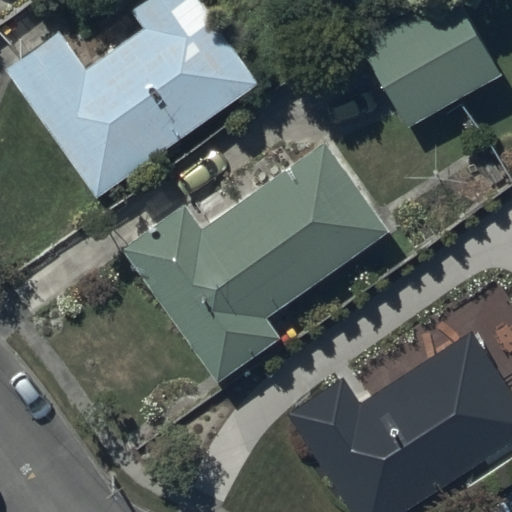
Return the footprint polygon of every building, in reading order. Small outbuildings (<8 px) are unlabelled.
[(61,13),(6,52),(97,182),(259,68),(211,0),(132,0),(142,13),(87,50),(61,13)] [(318,0),(329,15),(350,0),(318,0)] [(472,0),(424,0),(363,35),(412,121),(510,66),(472,0)] [(387,217),(325,129),(202,216),(185,192),(124,236),(215,366),(281,319),(268,301),(387,217)] [(380,511),(511,428),(511,376),(473,315),(363,384),(347,358),(289,395),(363,511),(380,511)]
